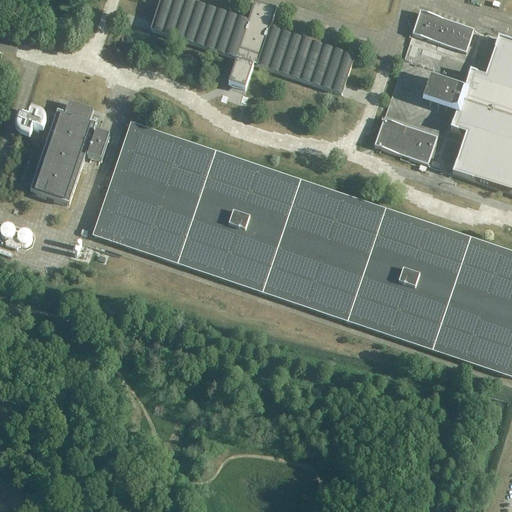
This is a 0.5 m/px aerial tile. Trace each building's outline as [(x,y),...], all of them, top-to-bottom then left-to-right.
[(238,61),(229,88),(245,94),(254,67),(341,96),(353,61),(269,33),(276,12),(254,5),(247,25),(172,0),(161,0),(151,32),(238,61)] [(420,13),(412,37),(466,55),(474,32),(420,13)] [(511,45),(498,41),(485,80),(470,75),(465,90),(431,79),(422,105),(456,117),(450,132),(465,137),(452,176),(511,196),(511,45)] [(88,161),(100,165),(109,141),(96,137),(95,138),(92,137),(93,134),(95,129),(97,124),(89,122),(92,114),(91,112),(91,110),(90,108),(89,106),(87,104),(86,103),(84,102),(83,102),(82,102),(80,101),(79,101),(77,102),(76,102),(75,102),(74,103),(72,104),(71,105),(70,106),(69,107),(67,114),(59,112),(58,116),(55,125),(54,129),(55,129),(55,130),(54,131),(53,131),(50,140),(51,140),(51,141),(50,142),(49,141),(46,150),(47,151),(47,152),(47,153),(46,152),(43,161),(44,162),(44,163),(43,163),(42,163),(39,172),(40,173),(40,174),(39,174),(38,174),(35,183),(36,184),(36,185),(35,185),(31,194),(33,194),(33,195),(35,196),(35,197),(65,207),(65,206),(67,207),(68,206),(69,207),(72,198),(71,197),(71,196),(72,196),(73,196),(76,187),(75,186),(75,185),(76,185),(79,176),(78,175),(78,174),(79,174),(80,174),(83,165),(82,165),(82,164),(82,163),(83,163),(84,163),(85,158),(88,159),(88,161)] [(28,123),(23,121),(20,120),(18,127),(17,129),(18,132),(18,134),(20,137),(21,138),(22,139),(30,141),(33,133),(41,135),(43,128),(44,127),(44,125),(43,123),(43,121),(42,120),(41,119),(39,118),(31,115),(28,123)] [(384,122),(375,149),(427,168),(437,139),(384,122)] [(511,256),(409,221),(205,152),(132,128),(115,177),(111,189),(94,238),(511,379),(511,256)] [(32,232),(7,224),(0,227),(0,241),(1,243),(6,245),(7,248),(17,251),(20,250),(25,252),(32,249),(35,239),(32,232)] [(73,261),(105,271),(110,255),(79,244),(78,245),(75,244),(70,259),(74,260),(73,261)]
